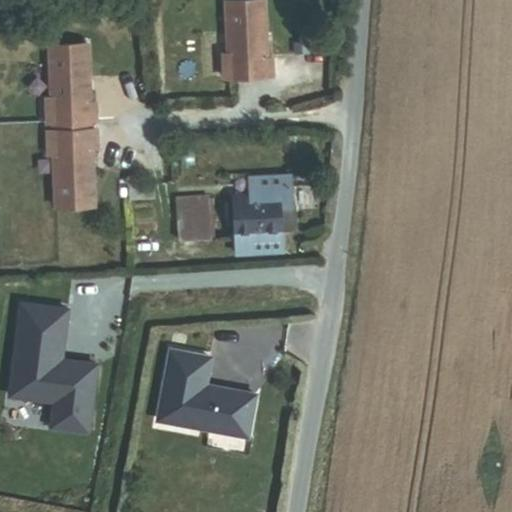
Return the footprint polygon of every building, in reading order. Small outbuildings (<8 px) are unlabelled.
[(266,59),(263,1),(226,2),(228,55),(223,55),(224,76),(272,74),(271,59),(266,59)] [(89,104),(87,45),(48,47),(50,99),(45,99),(46,124),(91,122),(95,122),(94,103),(89,104)] [(91,129),(91,122),(46,124),(47,131),(91,129)] [(96,146),(95,128),(91,129),(47,131),(48,154),(53,154),(55,206),(93,204),(90,147),(96,146)] [(294,194),(293,176),(254,179),(255,196),(294,194)] [(294,205),(294,194),(255,196),(236,197),(239,238),(285,235),(285,230),(300,229),(298,205),(294,205)] [(180,242),(214,240),(212,199),(177,201),(180,242)] [(286,251),(285,235),(239,238),(240,254),(286,251)] [(67,311),(21,304),(9,396),(53,402),(50,427),(86,432),(96,365),(60,360),(67,311)] [(247,436),(255,394),(206,385),(211,357),(169,349),(156,419),(247,436)]
